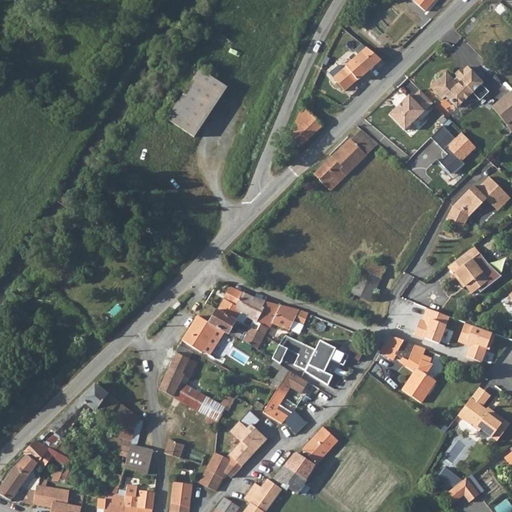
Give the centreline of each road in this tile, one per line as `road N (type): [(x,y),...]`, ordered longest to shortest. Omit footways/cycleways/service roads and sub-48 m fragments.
road 1 (residential): [(203,511),(307,431),(358,371),(377,332),(232,282),(203,263)]
road 2 (tertiary): [(267,201),(470,0)]
road 3 (tertiary): [(0,463),(203,263)]
road 4 (unclassified): [(338,0),(259,173),(267,201)]
